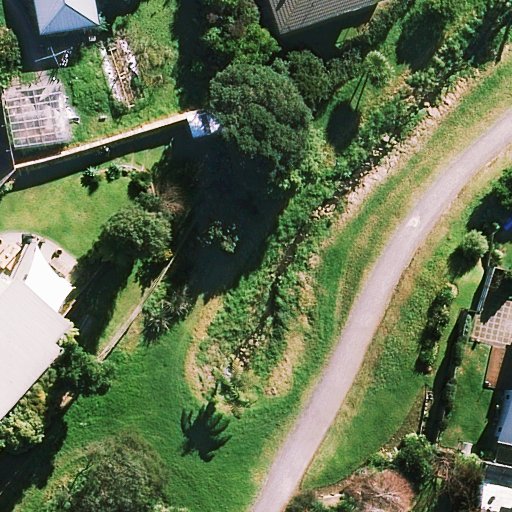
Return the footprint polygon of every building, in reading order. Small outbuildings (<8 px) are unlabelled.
[(34,0),(39,26),(96,17),(93,0),(34,0)] [(336,0),(270,0),(277,20),(336,0)] [(0,404),(52,346),(45,341),(60,324),(42,308),(65,282),(34,255),(14,237),(0,252),(0,404)] [(511,367),(508,367),(493,452),(511,454),(511,367)] [(511,511),(511,473),(486,469),(478,509),(494,511),(511,511)]
